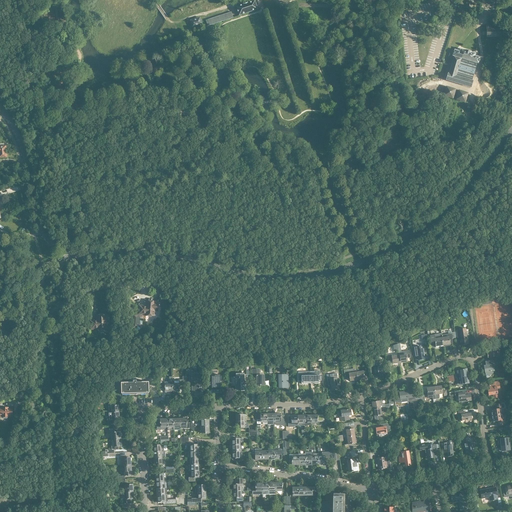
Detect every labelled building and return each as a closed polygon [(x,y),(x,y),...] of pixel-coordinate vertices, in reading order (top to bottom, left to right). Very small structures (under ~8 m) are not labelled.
[(236,7),(239,15),(258,9),(255,1),(236,7)] [(233,18),(233,17),(231,12),(206,20),(208,26),(223,21),(233,18)] [(202,24),(200,17),(190,21),(192,27),(202,24)] [(500,37),(500,25),(486,25),(486,38),(500,37)] [(446,80),(471,87),(472,81),(471,81),(477,63),(478,63),(479,58),(474,56),(475,54),(460,50),(459,51),(454,50),(452,56),(454,57),(449,73),(448,73),(446,80)] [(456,91),(447,88),(444,98),(453,100),(456,91)] [(468,94),(459,92),(456,102),(465,104),(468,94)] [(155,302),(153,302),(152,301),(150,300),(149,301),(146,301),(146,307),(139,306),(139,313),(145,314),(145,315),(154,316),(154,309),(158,310),(158,303),(155,303),(155,302)] [(105,315),(103,315),(102,314),(100,314),(99,315),(97,315),(97,321),(90,322),(91,329),(98,328),(98,330),(106,329),(106,322),(109,322),(109,316),(105,316),(105,315)] [(136,331),(137,331),(138,331),(139,331),(139,330),(140,330),(140,329),(140,328),(141,328),(142,316),(134,315),(133,327),(134,327),(134,328),(134,330),(135,330),(136,331)] [(469,335),(468,329),(463,330),(463,327),(456,328),(458,337),(460,337),(462,345),(469,344),(467,335),(469,335)] [(431,337),(430,329),(427,330),(421,332),(422,334),(428,333),(428,337),(431,337)] [(441,334),(440,330),(438,331),(438,334),(434,335),(436,346),(443,345),(441,338),(441,335),(441,334)] [(441,335),(443,345),(447,345),(448,346),(450,345),(450,344),(450,343),(453,343),(452,334),(441,335)] [(424,359),(423,349),(420,349),(420,347),(413,348),(414,354),(417,354),(418,360),(424,359)] [(499,356),(498,347),(494,347),(495,353),(493,353),(487,354),(488,358),(493,357),(495,356),(499,356)] [(399,355),(400,363),(407,362),(406,358),(410,358),(409,350),(400,351),(401,354),(399,355)] [(400,363),(399,355),(391,356),(391,355),(387,355),(388,361),(392,361),(392,364),(400,363)] [(371,368),(370,368),(371,375),(375,375),(375,377),(381,376),(381,372),(382,372),(384,372),(383,366),(381,366),(380,367),(380,366),(379,366),(378,361),(370,362),(371,368)] [(485,372),(486,375),(492,375),(491,371),(494,371),(492,361),(485,362),(486,365),(484,366),(485,372)] [(352,369),(343,370),(344,373),(346,373),(347,378),(349,378),(350,381),(357,380),(355,370),(355,368),(352,369)] [(256,380),(256,385),(264,385),(264,375),(259,375),(259,369),(252,369),(252,380),(256,380)] [(447,376),(447,379),(467,376),(466,369),(458,370),(459,374),(455,374),(455,375),(447,376)] [(358,370),(355,370),(357,380),(364,379),(364,380),(368,379),(366,370),(363,370),(363,371),(359,372),(358,370)] [(314,371),(310,371),(310,372),(310,383),(318,383),(318,380),(321,380),(321,376),(319,376),(319,371),(314,371)] [(310,372),(298,372),(298,381),(303,381),(303,384),(310,383),(310,372)] [(199,373),(191,373),(191,382),(192,392),(200,392),(200,391),(199,391),(199,387),(200,387),(200,386),(199,386),(199,384),(198,384),(198,381),(199,381),(199,373)] [(236,386),(235,386),(235,390),(236,390),(240,390),(240,391),(244,391),(244,373),(236,374),(236,386)] [(337,373),(326,375),(327,377),(328,384),(331,383),(332,389),(338,388),(337,384),(339,384),(339,378),(337,379),(337,373)] [(211,381),(208,381),(208,387),(212,386),(212,390),(216,390),(216,391),(219,391),(219,390),(220,389),(219,375),(211,375),(211,381)] [(287,388),(287,375),(278,375),(278,388),(287,388)] [(467,376),(447,379),(447,382),(457,380),(457,385),(468,383),(467,376)] [(172,384),(172,392),(179,391),(179,388),(183,388),(182,377),(178,377),(178,381),(172,381),(172,384)] [(149,393),(148,382),(136,382),(136,380),(133,381),(133,382),(121,383),(121,394),(149,393)] [(498,381),(489,383),(490,390),(488,391),(488,395),(493,395),(493,398),(497,397),(497,394),(496,389),(499,388),(498,381)] [(435,395),(436,402),(438,402),(438,399),(439,398),(438,394),(443,393),(444,396),(447,395),(446,390),(442,391),(441,386),(434,387),(435,395)] [(435,395),(434,387),(426,388),(428,398),(432,398),(432,399),(433,399),(433,403),(436,402),(435,395)] [(413,390),(406,391),(408,406),(411,406),(410,400),(420,399),(420,392),(414,393),(413,390)] [(466,390),(454,392),(455,397),(458,397),(459,402),(471,400),(470,394),(466,395),(466,390)] [(399,395),(394,396),(395,406),(398,405),(398,407),(405,406),(406,413),(409,413),(408,406),(406,391),(399,392),(399,395)] [(382,401),(372,402),(373,409),(383,408),(385,407),(394,406),(393,399),(388,400),(389,404),(384,405),(384,404),(382,404),(382,401)] [(491,410),(491,416),(501,414),(501,408),(502,408),(501,403),(495,404),(496,409),(491,410)] [(104,411),(104,413),(119,412),(118,405),(108,406),(108,411),(104,411)] [(383,408),(373,409),(374,417),(377,416),(378,420),(382,420),(381,412),(385,411),(385,410),(389,410),(389,409),(393,409),(392,407),(388,407),(385,407),(383,408)] [(0,408),(0,416),(3,417),(3,418),(7,418),(7,417),(8,417),(8,416),(12,416),(12,409),(7,409),(7,408),(2,408),(2,409),(0,408)] [(341,411),(339,411),(340,422),(346,421),(346,417),(348,417),(347,416),(351,415),(350,409),(341,411)] [(471,416),(471,413),(467,414),(467,412),(465,412),(465,411),(458,412),(458,415),(459,415),(460,421),(464,420),(465,422),(472,421),(471,418),(472,418),(472,416),(471,416)] [(119,412),(104,413),(104,416),(108,416),(108,420),(109,420),(110,420),(110,421),(108,421),(109,424),(110,424),(111,424),(117,424),(116,420),(119,420),(119,412)] [(273,413),(274,422),(282,421),(282,414),(280,414),(280,413),(273,413)] [(257,421),(257,428),(261,428),(261,424),(267,424),(267,414),(261,414),(259,414),(260,420),(257,420),(257,421)] [(501,414),(491,416),(492,422),(498,421),(498,426),(505,425),(504,419),(502,420),(501,414)] [(310,415),(311,425),(311,423),(317,423),(317,421),(324,421),(325,427),(328,427),(327,419),(324,419),(324,415),(317,415),(310,415)] [(298,424),(297,416),(291,416),(291,417),(288,417),(289,426),(294,426),(294,424),(298,424)] [(180,427),(180,429),(190,429),(189,423),(186,423),(186,418),(180,419),(180,427)] [(167,430),(167,419),(160,419),(160,422),(157,422),(157,428),(161,428),(161,427),(167,427),(167,430)] [(379,434),(379,437),(384,436),(384,433),(387,432),(386,430),(390,430),(389,426),(388,426),(387,423),(381,424),(381,427),(376,428),(377,434),(379,434)] [(113,440),(120,439),(120,431),(118,432),(117,430),(123,430),(123,426),(117,427),(117,426),(112,426),(112,429),(107,429),(107,432),(109,432),(109,433),(110,432),(111,440),(113,440)] [(346,430),(347,437),(355,436),(353,429),(350,429),(350,427),(346,428),(346,430)] [(347,437),(345,437),(346,444),(345,445),(345,448),(354,447),(353,444),(356,443),(355,436),(347,437)] [(462,442),(464,442),(466,454),(473,453),(472,442),(469,443),(468,438),(462,439),(462,442)] [(500,439),(501,451),(510,450),(509,443),(508,443),(507,438),(500,439)] [(188,440),(180,440),(180,443),(186,443),(186,445),(187,445),(188,452),(190,452),(198,451),(198,445),(190,445),(190,443),(188,443),(188,440)] [(441,443),(442,453),(445,452),(447,452),(447,456),(453,455),(452,448),(453,448),(452,440),(446,441),(447,443),(441,443)] [(426,459),(435,457),(435,455),(437,455),(436,444),(432,445),(432,444),(426,444),(419,445),(420,451),(425,450),(426,456),(425,456),(426,459)] [(274,451),(275,459),(281,459),(281,454),(283,454),(283,455),(286,455),(286,449),(283,449),(283,448),(283,449),(281,449),(275,449),(275,451),(274,451)] [(261,451),(262,451),(262,449),(255,449),(252,449),(252,455),(255,456),(255,459),(261,459),(261,451)] [(399,463),(402,462),(404,461),(405,466),(410,465),(408,451),(401,452),(400,449),(398,449),(399,463)] [(242,451),(232,452),(232,458),(232,459),(233,460),(234,460),(236,460),(236,461),(237,461),(238,461),(239,461),(240,460),(241,460),(241,454),(242,454),(242,451)] [(318,453),(318,456),(318,464),(325,464),(325,460),(328,459),(330,459),(329,453),(332,453),(333,453),(332,452),(328,452),(322,452),(322,454),(318,454),(318,453)] [(355,471),(355,473),(358,472),(357,471),(359,470),(357,459),(352,459),(351,455),(350,456),(349,453),(344,454),(345,460),(347,460),(349,472),(355,471)] [(389,461),(386,461),(386,458),(389,457),(388,454),(378,454),(378,458),(377,458),(378,470),(390,468),(389,461)] [(289,458),(289,464),(290,464),(290,465),(299,464),(298,456),(298,455),(290,455),(289,458)] [(165,458),(154,459),(154,465),(158,465),(158,468),(165,467),(164,464),(162,464),(162,458),(165,458)] [(198,471),(188,471),(190,471),(190,478),(189,478),(189,482),(195,481),(195,477),(199,477),(198,471)] [(155,476),(155,482),(165,482),(165,473),(159,474),(159,475),(155,476)] [(233,484),(233,491),(241,491),(243,491),(243,478),(236,478),(236,484),(233,484)] [(263,495),(262,483),(256,483),(256,486),(252,486),(253,491),(255,491),(255,494),(263,494),(263,495)] [(506,494),(507,497),(511,495),(511,484),(505,485),(506,491),(503,491),(504,495),(506,494)] [(306,487),(306,495),(315,495),(315,487),(306,487)] [(497,499),(495,487),(480,490),(481,498),(489,497),(490,500),(497,499)] [(241,491),(233,491),(233,498),(237,498),(237,501),(242,501),(242,497),(241,497),(241,491)] [(205,492),(195,492),(195,498),(192,498),(192,502),(195,502),(201,502),(202,502),(202,498),(205,498),(205,492)] [(460,499),(462,509),(468,508),(465,493),(451,495),(451,501),(460,499)] [(333,507),(329,507),(329,504),(320,503),(319,511),(329,511),(329,510),(333,510),(332,511),(342,511),(343,494),(333,494),(333,507)] [(419,511),(425,511),(431,511),(430,511),(428,500),(424,500),(424,502),(421,502),(421,501),(412,502),(412,511),(419,511)]
